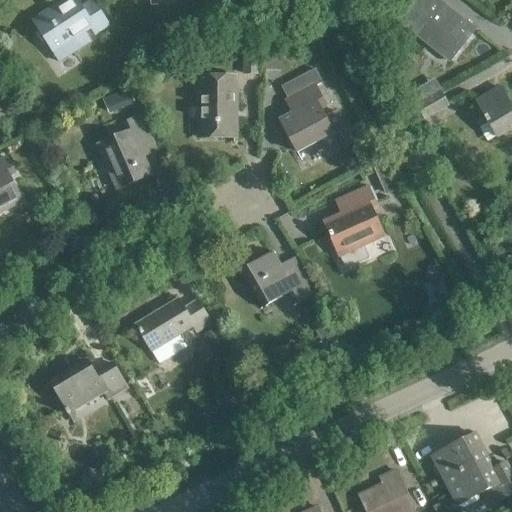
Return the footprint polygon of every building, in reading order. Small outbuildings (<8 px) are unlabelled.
[(72,0),(35,24),(53,53),(59,62),(90,43),(84,33),(91,29),(95,35),(108,26),(92,1),(81,8),(75,0),(72,0)] [(430,38),(454,57),(475,30),(437,0),(417,0),(408,11),(424,24),(415,35),(426,44),(430,38)] [(18,110),(0,76),(0,110),(2,110),(6,117),(18,110)] [(236,139),(237,78),(199,77),(199,139),(236,139)] [(297,154),(333,134),(320,111),(327,107),(316,87),(293,100),(300,112),(280,123),(297,154)] [(496,137),(511,128),(511,108),(501,89),(488,96),(490,101),(479,107),(496,137)] [(424,119),(448,106),(441,93),(417,106),(424,119)] [(140,153),(154,147),(142,118),(125,125),(129,133),(98,147),(117,190),(150,176),(140,153)] [(0,161),(0,213),(22,203),(8,176),(14,174),(6,158),(0,161)] [(340,256),(383,237),(370,208),(375,205),(368,188),(342,200),(348,214),(325,224),(340,256)] [(298,305),(314,295),(298,268),(284,276),(272,255),(243,272),(264,308),(291,293),(298,305)] [(197,332),(210,324),(197,302),(183,310),(177,299),(134,326),(151,353),(194,327),(197,332)] [(324,341),(314,347),(320,358),(342,346),(326,317),(315,324),(324,341)] [(128,388),(126,385),(113,364),(95,375),(87,363),(51,385),(69,414),(104,393),(108,400),(128,388)] [(499,502),(511,495),(511,479),(504,463),(492,470),(474,435),(432,456),(458,507),(492,489),(499,502)] [(366,511),(412,511),(394,472),(380,479),(385,489),(361,500),(366,511)]
